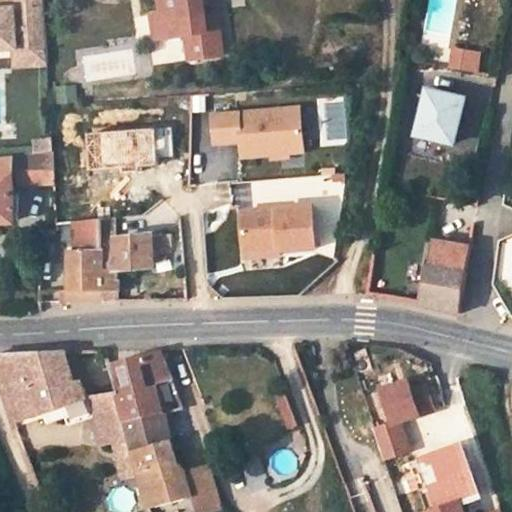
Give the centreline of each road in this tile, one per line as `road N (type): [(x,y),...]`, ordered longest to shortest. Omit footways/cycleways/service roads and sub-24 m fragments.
road 1 (tertiary): [(0,334),(340,319),(401,324),(482,345)]
road 2 (residential): [(511,115),(482,345)]
